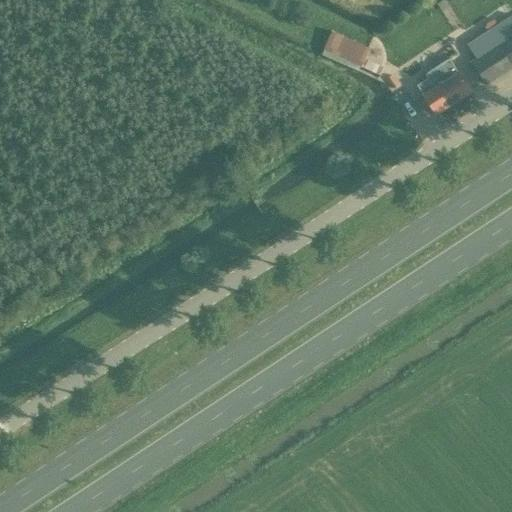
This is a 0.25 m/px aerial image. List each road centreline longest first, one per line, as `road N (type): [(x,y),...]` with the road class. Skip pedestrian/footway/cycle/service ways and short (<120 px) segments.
road 1 (primary): [(511,171),(0,509)]
road 2 (unclassified): [(0,428),(511,96)]
road 3 (primary): [(68,511),(511,220)]
